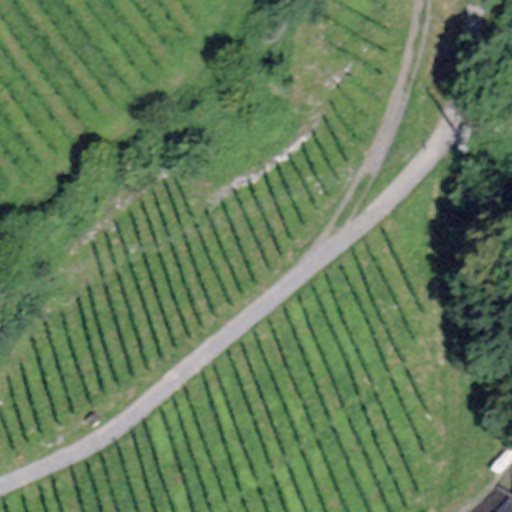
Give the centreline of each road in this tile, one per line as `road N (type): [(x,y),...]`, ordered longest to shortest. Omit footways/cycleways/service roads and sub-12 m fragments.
road 1 (residential): [(333,243),(217,351),(95,445),(0,491)]
road 2 (residential): [(478,0),(447,140),(333,243)]
road 3 (residential): [(333,243),(408,83),(422,0)]
